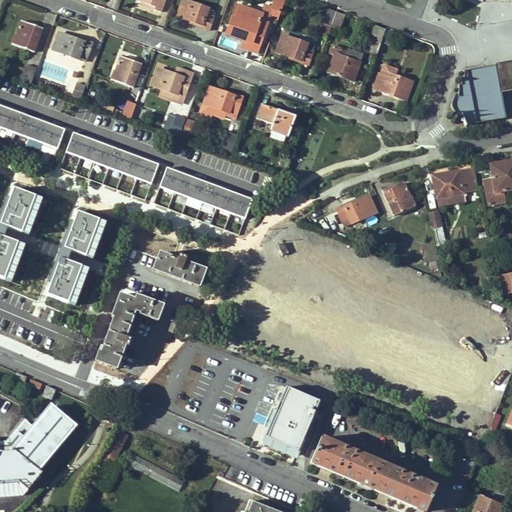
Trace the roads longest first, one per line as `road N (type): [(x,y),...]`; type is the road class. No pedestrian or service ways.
road 1 (residential): [(375,511),(0,352)]
road 2 (residential): [(53,0),(387,124),(433,129)]
road 3 (residential): [(510,354),(491,404),(466,410),(224,320),(220,297),(250,269)]
road 4 (residential): [(250,269),(276,230),(294,225),(511,309)]
road 5 (residential): [(510,354),(250,269)]
road 6 (residential): [(250,269),(0,177)]
road 7 (residential): [(448,136),(426,157),(312,199)]
